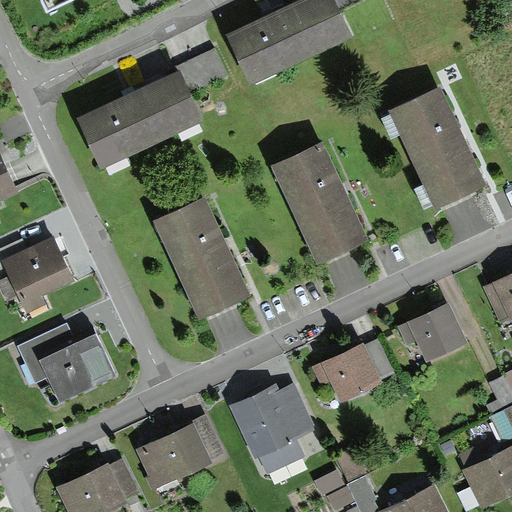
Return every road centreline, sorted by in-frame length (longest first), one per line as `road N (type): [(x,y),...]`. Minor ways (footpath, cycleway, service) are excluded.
road 1 (residential): [(167,392),(511,229)]
road 2 (residential): [(167,392),(28,91)]
road 3 (residential): [(28,91),(213,0)]
road 4 (residential): [(9,467),(167,392)]
